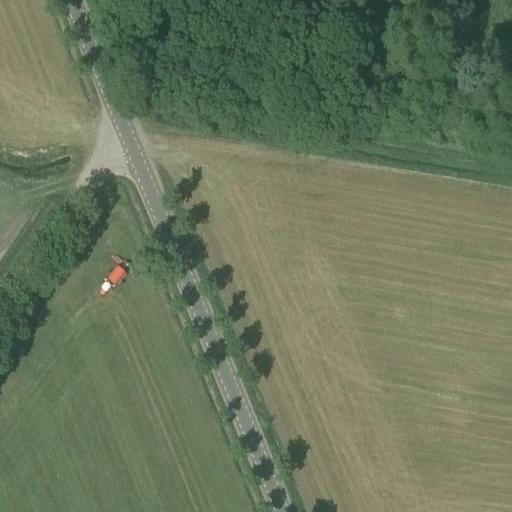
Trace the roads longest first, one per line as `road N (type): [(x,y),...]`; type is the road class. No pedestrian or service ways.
road 1 (tertiary): [(279,511),(124,131)]
road 2 (tertiary): [(0,306),(124,131)]
road 3 (tertiary): [(124,131),(70,0)]
